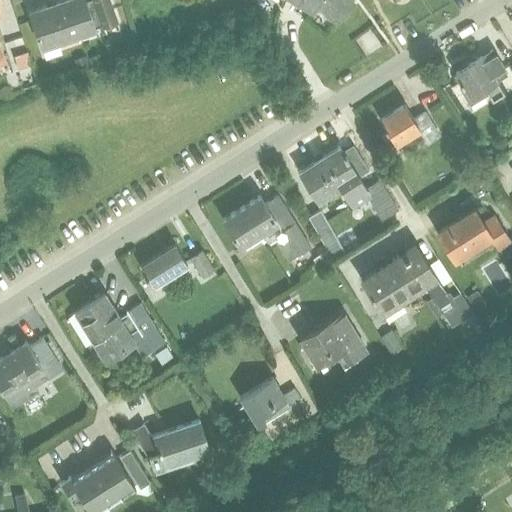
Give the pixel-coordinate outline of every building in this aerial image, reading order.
[(102,26),(116,21),(108,0),(85,0),(84,0),(83,0),(63,0),(46,6),(46,5),(28,11),(41,47),(59,41),(59,40),(78,33),(79,34),(94,29),(94,28),(102,25),(102,26)] [(334,24),(353,4),(348,0),(300,0),(315,9),(317,6),(334,24)] [(354,34),(337,47),(351,66),(369,53),(354,34)] [(130,41),(122,44),(125,54),(134,51),(130,41)] [(490,49),(455,72),(471,96),(482,88),(492,104),(506,95),(494,78),(505,71),(490,49)] [(26,51),(12,56),(16,69),(31,64),(26,51)] [(97,53),(87,56),(90,66),(99,63),(100,63),(97,53)] [(83,54),(71,58),(75,71),(87,67),(83,54)] [(426,142),(438,134),(422,110),(412,117),(402,102),(379,118),(395,142),(416,128),(426,142)] [(351,147),(347,146),(341,150),(338,145),(298,170),(316,200),(339,186),(349,203),(365,194),(380,217),(393,209),(376,180),(363,187),(355,173),(361,169),(362,165),(351,147)] [(482,169),(471,176),(478,186),(489,179),(482,169)] [(286,259),(307,246),(275,194),(263,201),(259,194),(220,218),(237,245),(270,224),(274,230),(269,232),(286,259)] [(511,239),(511,238),(508,241),(493,215),(482,222),(473,208),(436,230),(450,254),(486,233),(501,257),(511,250),(511,239)] [(319,209),(307,216),(331,258),(358,242),(350,228),(335,237),(319,209)] [(151,284),(185,262),(173,242),(139,264),(151,284)] [(414,245),(359,280),(386,322),(403,312),(393,296),(419,280),(432,300),(433,299),(437,306),(451,326),(472,312),(458,292),(447,299),(416,248),(414,245)] [(201,275),(212,269),(202,249),(190,256),(201,275)] [(320,253),(311,259),(316,267),(325,260),(320,253)] [(476,290),(464,297),(474,311),(485,304),(476,290)] [(73,311),(66,316),(85,345),(92,341),(104,360),(133,342),(127,332),(135,327),(149,349),(162,341),(138,303),(118,315),(108,300),(103,291),(73,310),(73,311)] [(341,312),(299,337),(315,364),(337,351),(340,349),(341,350),(338,352),(334,356),(341,367),(347,364),(345,361),(364,350),(341,312)] [(390,329),(379,336),(391,354),(401,347),(390,329)] [(24,340),(0,354),(0,391),(10,408),(36,391),(33,386),(61,369),(40,336),(27,345),(24,340)] [(164,345),(153,352),(160,362),(171,355),(164,345)] [(349,369),(342,373),(349,385),(356,380),(349,369)] [(292,415),(304,407),(292,389),(282,395),(269,375),(238,395),(257,424),(285,405),(292,415)] [(185,456),(207,449),(197,419),(153,433),(150,434),(142,422),(131,429),(146,455),(158,453),(163,464),(185,456)] [(149,481),(129,450),(119,455),(139,487),(149,481)] [(119,498),(134,489),(112,455),(107,458),(104,460),(97,465),(92,468),(88,470),(83,473),(80,475),(76,478),(73,480),(70,475),(64,479),(61,481),(80,511),(96,511),(104,507),(119,498)] [(22,457),(13,463),(20,473),(28,467),(22,457)] [(56,484),(47,490),(53,499),(61,492),(56,484)] [(29,511),(25,493),(15,495),(18,511),(29,511)]
